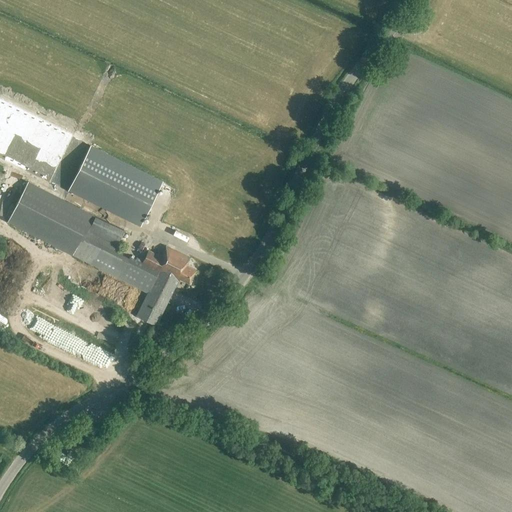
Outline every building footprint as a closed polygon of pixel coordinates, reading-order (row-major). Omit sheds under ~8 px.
[(0,154),(51,180),(73,137),(0,98),(0,154)] [(68,190),(137,226),(160,182),(91,146),(68,190)] [(7,222),(45,241),(72,255),(84,230),(93,215),(28,181),(7,222)] [(93,215),(84,230),(117,245),(124,229),(93,215)] [(84,230),(72,255),(147,293),(158,271),(131,257),(130,258),(115,250),(117,245),(84,230)] [(186,257),(165,246),(161,255),(150,250),(144,262),(160,270),(137,316),(156,326),(180,279),(189,284),(196,270),(187,265),(191,257),(187,255),(186,257)] [(66,340),(72,327),(62,323),(56,336),(66,340)] [(41,324),(39,330),(51,334),(53,328),(41,324)]
